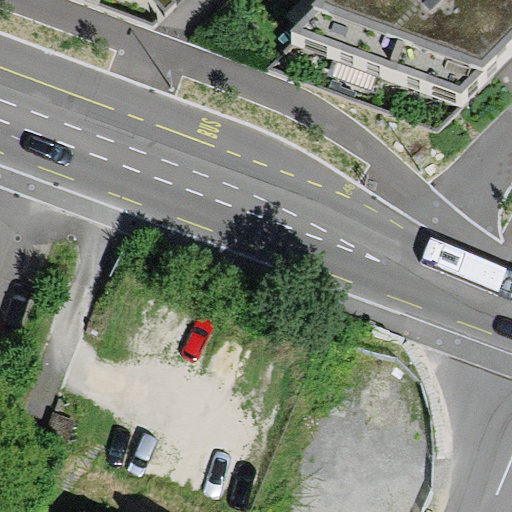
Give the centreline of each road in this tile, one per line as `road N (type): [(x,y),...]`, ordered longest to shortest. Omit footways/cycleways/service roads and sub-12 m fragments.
road 1 (primary): [(0,107),(268,209),(403,273)]
road 2 (residential): [(511,157),(403,273)]
